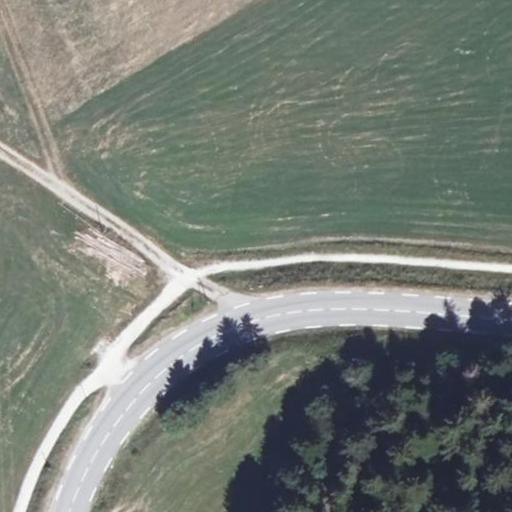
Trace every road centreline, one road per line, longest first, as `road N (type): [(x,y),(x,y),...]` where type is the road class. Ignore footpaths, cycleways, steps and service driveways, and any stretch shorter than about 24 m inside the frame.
road 1 (track): [(511,269),(400,258),(208,269),(103,359),(44,453),(20,511)]
road 2 (secondary): [(511,321),(304,310),(219,332),(139,386),(94,448),(67,511)]
road 3 (track): [(0,153),(259,320)]
road 4 (track): [(0,24),(68,194)]
